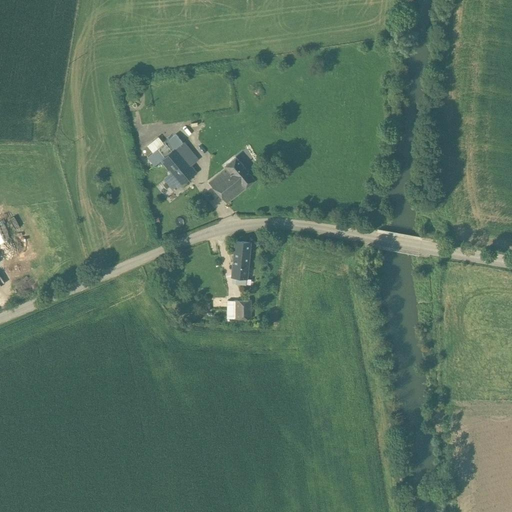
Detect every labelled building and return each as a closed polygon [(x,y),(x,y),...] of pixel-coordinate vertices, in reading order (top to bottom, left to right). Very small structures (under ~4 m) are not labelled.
[(176,134),(147,158),(155,167),(162,162),(161,161),(176,148),(177,149),(184,143),(176,134)] [(198,160),(184,143),(177,149),(191,166),(198,160)] [(177,149),(176,148),(161,161),(162,162),(172,174),(182,186),(197,173),(191,166),(177,149)] [(254,179),(236,157),(225,166),(227,168),(244,187),(254,179)] [(244,187),(227,168),(209,183),(227,204),(245,188),(244,187)] [(182,186),(172,174),(165,180),(175,191),(182,186)] [(249,242),(235,240),(232,276),(236,277),(236,283),(245,283),(249,242)] [(251,299),(234,299),(234,302),(234,317),(251,317),(251,299)]
